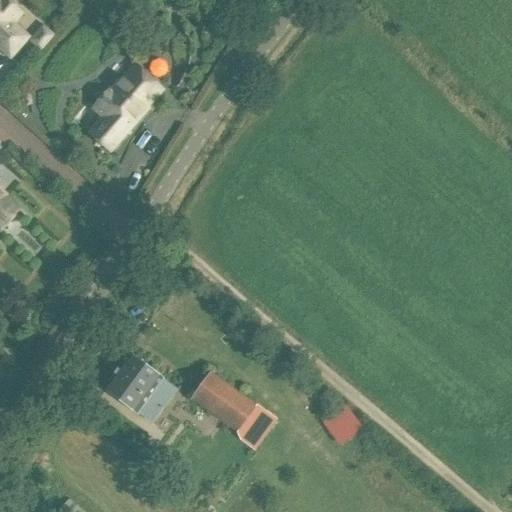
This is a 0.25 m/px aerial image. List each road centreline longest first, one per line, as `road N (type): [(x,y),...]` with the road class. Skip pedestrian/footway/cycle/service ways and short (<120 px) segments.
road 1 (unclassified): [(0,436),(259,50),(303,0)]
road 2 (unknown): [(154,206),(496,511)]
